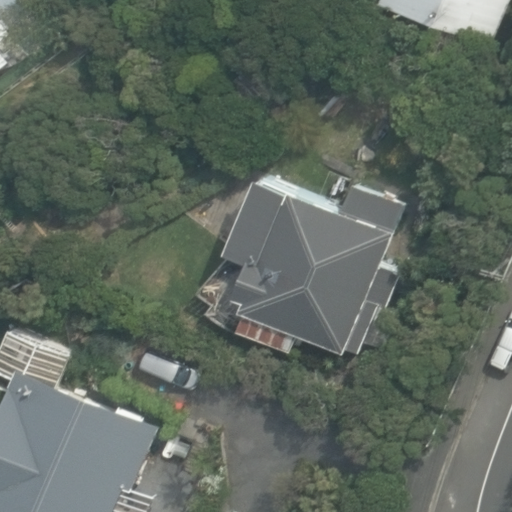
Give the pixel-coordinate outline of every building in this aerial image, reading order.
[(27,0),(0,0),(0,71),(17,59),(4,42),(20,30),(8,14),(27,0)] [(511,0),(399,0),(498,42),(511,9),(511,0)] [(270,170),(234,249),(229,247),(217,273),(197,263),(189,280),(243,324),(297,348),(304,332),(349,352),(353,342),(368,349),(374,337),(388,343),(402,312),(392,307),(410,268),(384,256),(409,202),(361,180),(351,200),(307,180),(304,186),(270,170)] [(39,288),(0,271),(0,314),(23,324),(39,288)] [(75,350),(19,325),(0,368),(0,378),(16,385),(0,421),(0,511),(150,511),(158,494),(137,484),(163,425),(62,380),(75,350)]
